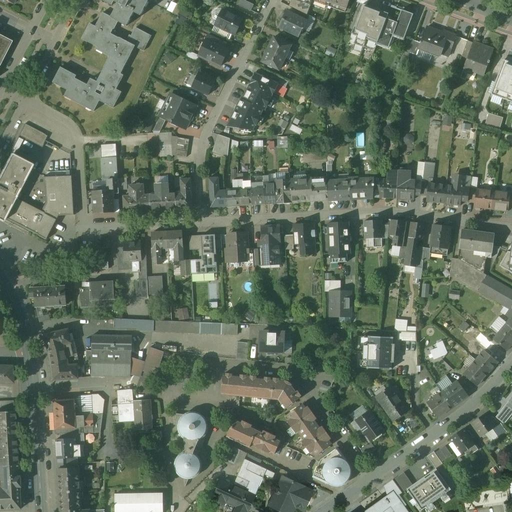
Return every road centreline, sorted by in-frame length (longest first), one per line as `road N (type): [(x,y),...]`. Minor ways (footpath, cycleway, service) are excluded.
road 1 (residential): [(511,226),(397,212),(202,222)]
road 2 (residential): [(328,511),(467,408),(511,359)]
road 3 (residential): [(271,0),(205,135),(202,222)]
road 4 (secondary): [(32,358),(41,511)]
